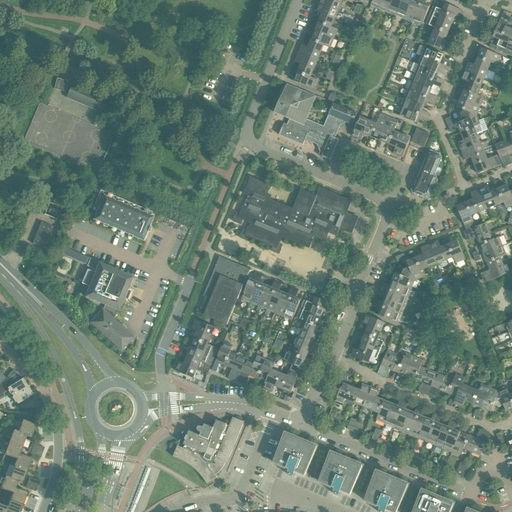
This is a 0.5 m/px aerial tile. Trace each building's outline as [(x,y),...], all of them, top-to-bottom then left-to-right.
[(341,3),(335,0),(334,0),(320,0),(319,3),(338,11),(341,3),(343,4),(343,3),(342,2),(341,3)] [(388,11),(392,0),(382,0),(380,8),(388,11)] [(396,15),(402,0),(392,0),(388,11),(396,15)] [(405,18),(412,0),(402,0),(396,15),(405,18)] [(413,22),(421,0),(419,0),(419,2),(414,0),(412,0),(405,18),(413,22)] [(422,25),(430,6),(423,3),(423,1),(426,2),(426,0),(421,0),(413,22),(422,25)] [(335,19),(338,11),(319,3),(315,12),(321,14),(318,22),(325,25),(328,17),(334,19),(334,20),(336,21),(336,20),(335,19)] [(458,18),(461,10),(445,4),(442,10),(436,8),(432,17),(451,24),(454,17),(458,18)] [(337,30),(331,27),(334,21),(336,22),(336,21),(334,20),(334,19),(328,17),(325,25),(318,22),(315,31),(334,39),(337,30)] [(448,33),(451,24),(432,17),(429,25),(435,28),(432,34),(430,33),(430,34),(432,35),(431,36),(438,38),(441,30),(448,33)] [(506,49),(511,33),(511,29),(506,27),(507,23),(500,20),(493,37),(499,40),(497,46),(506,49)] [(451,43),(445,41),(448,33),(441,30),(438,38),(431,36),(432,35),(430,34),(429,35),(431,36),(428,44),(447,52),(451,43)] [(330,48),(334,39),(315,31),(311,39),(318,42),(314,50),(320,53),(321,52),(323,53),(323,52),(321,51),(324,45),(330,48)] [(323,53),(321,52),(320,53),(314,50),(318,42),(311,39),(308,47),(302,44),(298,53),(317,61),(320,54),(322,54),(323,53)] [(442,63),(445,56),(426,48),(422,57),(449,68),(450,64),(445,62),(444,64),(442,63)] [(497,65),(500,56),(481,48),(478,57),(484,60),(481,68),(487,71),(487,70),(489,71),(490,70),(488,69),(490,63),(497,65)] [(314,69),(317,61),(298,53),(294,62),(300,65),(297,73),(304,75),(307,67),(314,70),(313,70),(315,71),(316,70),(314,69)] [(449,68),(422,57),(419,65),(438,73),(441,66),(442,67),(442,69),(447,72),(449,68)] [(487,71),(481,68),(484,60),(478,57),(474,65),(468,62),(465,71),(484,79),(487,71),(489,72),(489,71),(487,70),(487,71)] [(435,80),(438,73),(419,65),(415,63),(411,72),(415,73),(442,84),(444,81),(438,78),(437,80),(435,80)] [(313,89),(316,80),(310,77),(313,71),(315,72),(315,71),(313,70),(314,70),(307,67),(304,75),(297,73),(294,81),(313,89)] [(481,87),(484,79),(465,71),(461,80),(467,82),(464,90),(470,93),(474,84),(480,87),(480,88),(482,89),(482,87),(481,87)] [(442,84),(415,73),(412,82),(431,90),(434,83),(435,84),(435,86),(440,88),(442,84)] [(431,90),(412,82),(408,80),(404,88),(408,90),(435,101),(437,97),(431,95),(430,97),(428,96),(431,90)] [(103,113),(109,99),(72,83),(66,98),(103,113)] [(335,138),(339,127),(342,121),(352,125),(357,113),(333,103),(323,126),(307,119),(316,96),(287,84),(275,113),(289,119),(287,125),(284,124),(279,136),(302,145),(305,140),(322,147),(318,155),(330,160),(339,140),(335,138)] [(483,98),(477,95),(480,89),(481,90),(482,89),(480,88),(480,87),(474,84),(470,93),(464,90),(460,98),(480,106),(479,107),(481,108),(481,107),(480,106),(483,98)] [(435,101),(408,90),(405,98),(424,106),(427,100),(429,100),(428,103),(433,105),(435,101)] [(421,113),(424,106),(405,98),(401,107),(428,118),(430,114),(424,112),(423,114),(421,113)] [(476,115),(479,108),(481,109),(481,108),(479,107),(480,106),(460,98),(457,107),(463,110),(460,115),(463,121),(476,116),(476,115)] [(428,118),(401,107),(398,115),(417,123),(420,116),(422,117),(421,119),(427,122),(428,118)] [(483,132),(480,125),(476,116),(463,121),(457,123),(460,132),(467,129),(470,138),(477,135),(478,134),(483,132)] [(369,121),(370,119),(368,119),(368,121),(359,117),(351,136),(361,140),(363,134),(371,137),(374,131),(365,127),(368,121),(369,121)] [(379,141),(387,122),(379,118),(376,124),(370,121),(371,120),(370,119),(369,121),(368,121),(365,127),(374,131),(371,137),(379,141)] [(400,134),(394,131),(396,125),(387,122),(379,141),(388,144),(390,138),(399,141),(401,135),(401,134),(402,133),(400,132),(400,134)] [(424,147),(429,134),(416,129),(411,142),(424,147)] [(480,144),(477,136),(479,135),(478,134),(477,135),(470,138),(467,129),(460,132),(464,140),(458,143),(461,151),(480,144)] [(511,130),(508,132),(511,138),(505,141),(504,139),(503,140),(504,141),(503,142),(506,148),(511,145),(511,130)] [(402,157),(410,138),(402,135),(403,133),(402,133),(401,134),(401,135),(399,141),(390,138),(388,144),(396,147),(393,153),(402,157)] [(511,161),(509,154),(511,153),(511,145),(506,148),(503,142),(504,141),(503,140),(502,140),(503,142),(494,145),(498,155),(501,161),(502,164),(506,163),(507,166),(511,163),(511,161)] [(484,152),(486,152),(485,150),(483,151),(480,144),(461,151),(465,160),(471,158),(474,166),(481,163),(477,154),(484,152)] [(437,179),(435,174),(441,158),(440,154),(433,151),(430,150),(427,152),(415,180),(416,182),(415,185),(413,186),(411,190),(412,194),(426,199),(429,198),(437,179)] [(500,165),(499,161),(501,161),(498,155),(487,160),(484,154),(486,153),(486,152),(484,152),(477,154),(481,163),(474,166),(478,174),(500,165)] [(351,234),(358,218),(346,213),(351,201),(319,188),(316,196),(301,189),(293,209),(266,198),(271,186),(251,178),(244,194),(248,195),(240,214),(236,213),(233,221),(241,224),(243,220),(250,223),(247,231),(243,229),(240,237),(248,241),(250,237),(272,246),(271,250),(279,254),(283,245),(279,244),(282,237),(309,248),(314,236),(325,241),(329,231),(337,234),(340,229),(351,234)] [(511,205),(511,197),(510,191),(507,185),(498,189),(501,196),(493,199),(495,205),(496,205),(497,207),(498,206),(497,205),(503,202),(506,208),(511,205)] [(493,199),(501,196),(498,189),(490,192),(488,186),(479,190),(487,209),(495,206),(495,207),(497,207),(496,205),(495,205),(493,199)] [(487,209),(479,190),(470,193),(473,199),(465,203),(468,209),(476,206),(479,212),(478,213),(478,215),(480,214),(479,212),(487,209)] [(98,208),(93,219),(143,241),(153,217),(100,194),(95,207),(98,208)] [(62,212),(60,211),(61,208),(49,202),(44,215),(56,220),(58,217),(60,218),(62,212)] [(471,216),(477,213),(478,215),(478,213),(479,212),(476,206),(468,209),(465,203),(456,206),(465,229),(469,227),(470,229),(476,227),(471,216)] [(44,249),(53,227),(41,222),(32,244),(44,249)] [(489,232),(491,232),(490,231),(489,231),(485,223),(476,227),(470,229),(466,231),(468,234),(465,236),(467,241),(476,238),(480,246),(486,243),(482,234),(489,232)] [(502,246),(498,237),(492,240),(490,234),(491,233),(491,232),(489,232),(482,234),(486,243),(480,246),(483,254),(502,246)] [(442,254),(451,251),(448,244),(440,247),(438,241),(429,245),(437,264),(439,269),(448,265),(447,262),(446,262),(445,261),(442,254)] [(465,260),(457,241),(448,244),(451,251),(442,254),(445,261),(446,262),(447,262),(448,262),(447,260),(453,257),(456,264),(465,260)] [(437,264),(429,245),(420,248),(423,255),(414,258),(417,265),(426,261),(429,267),(428,268),(429,269),(430,269),(429,267),(437,264)] [(499,257),(506,255),(502,246),(483,254),(486,262),(493,259),(496,268),(503,265),(502,265),(504,264),(504,263),(502,263),(499,257)] [(227,325),(250,270),(219,257),(203,297),(210,300),(204,315),(227,325)] [(421,271),(427,268),(428,270),(429,269),(428,268),(429,267),(426,261),(417,265),(414,258),(406,261),(409,267),(414,281),(423,277),(421,271)] [(487,282),(506,274),(503,266),(505,265),(504,264),(502,265),(503,265),(496,268),(493,259),(486,262),(490,270),(480,274),(483,280),(486,278),(487,282)] [(118,311),(128,288),(132,277),(99,263),(95,271),(92,270),(91,271),(87,269),(81,283),(88,287),(84,297),(104,305),(102,310),(102,309),(90,322),(121,351),(133,338),(113,320),(117,311),(118,311)] [(414,281),(409,267),(403,270),(401,275),(395,273),(391,281),(412,290),(413,288),(411,287),(414,281)] [(250,301),(262,275),(258,273),(256,279),(257,280),(257,282),(250,279),(242,298),(250,301)] [(259,305),(267,286),(260,283),(261,281),(263,282),(265,276),(262,275),(250,301),(259,305)] [(270,300),(278,282),(274,280),(272,285),(274,287),(273,289),(267,286),(259,305),(267,308),(270,300)] [(412,290),(391,281),(389,286),(382,283),(380,287),(408,298),(412,290)] [(275,312),(280,300),(283,293),(277,290),(277,288),(280,289),(282,283),(278,282),(270,300),(267,308),(275,312)] [(290,300),(295,289),(291,287),(289,292),(291,294),(290,295),(283,293),(280,300),(275,312),(284,315),(290,300)] [(405,307),(408,298),(380,287),(379,290),(386,293),(384,298),(405,307)] [(292,319),(300,300),(293,297),(294,295),(296,296),(299,290),(295,289),(290,300),(284,315),(292,319)] [(329,312),(332,304),(315,297),(313,304),(308,302),(304,311),(322,318),(325,310),(329,312)] [(405,307),(384,298),(383,303),(375,299),(373,303),(401,315),(405,307)] [(398,324),(401,315),(373,303),(372,307),(379,310),(377,315),(398,324)] [(319,326),(322,318),(304,311),(300,319),(305,321),(303,328),(301,327),(301,328),(302,329),(309,332),(312,324),(319,326)] [(383,332),(381,331),(384,322),(365,315),(361,324),(367,326),(364,334),(371,337),(374,328),(381,331),(381,332),(382,332),(383,332)] [(211,336),(214,328),(195,320),(191,329),(198,331),(194,339),(201,342),(204,334),(211,336),(211,337),(212,338),(213,337),(211,336)] [(318,346),(322,337),(315,334),(319,326),(312,324),(309,332),(302,329),(301,328),(300,329),(302,330),(299,338),(318,346)] [(384,341),(378,339),(380,333),(382,334),(382,332),(381,332),(381,331),(374,328),(371,337),(364,334),(361,342),(380,350),(381,347),(381,348),(384,341)] [(210,356),(214,347),(208,344),(210,338),(212,339),(212,338),(211,337),(211,336),(204,334),(201,342),(194,339),(191,348),(210,356)] [(314,354),(318,346),(299,338),(295,345),(294,345),(293,345),(295,346),(302,349),(298,357),(305,360),(308,352),(314,354)] [(237,355),(238,354),(237,353),(236,355),(230,352),(233,346),(223,342),(215,361),(224,365),(227,359),(235,362),(238,356),(237,355)] [(379,361),(384,349),(381,348),(381,347),(380,350),(361,342),(358,350),(354,349),(351,357),(367,363),(370,357),(379,361)] [(301,368),(305,360),(298,357),(302,349),(295,346),(293,345),(293,347),(295,348),(292,354),(286,351),(282,360),(292,365),(297,367),(301,368)] [(206,364),(210,356),(191,348),(187,356),(194,359),(190,367),(197,370),(197,369),(199,370),(199,369),(198,368),(200,362),(206,364)] [(395,356),(396,355),(395,354),(394,356),(386,353),(378,372),(382,373),(380,376),(386,378),(390,370),(398,373),(400,366),(392,363),(395,356)] [(406,376),(414,357),(405,353),(403,359),(397,357),(397,355),(396,355),(395,356),(392,363),(400,366),(398,373),(406,376)] [(238,378),(246,359),(238,356),(239,354),(238,354),(237,355),(238,356),(235,362),(227,359),(224,365),(232,368),(228,377),(234,380),(235,377),(238,378)] [(197,370),(190,367),(194,359),(187,356),(184,364),(178,361),(174,370),(193,378),(197,370),(198,371),(199,370),(197,369),(197,370)] [(429,369),(429,368),(427,368),(426,369),(420,367),(423,361),(414,357),(406,376),(414,379),(417,373),(425,377),(428,370),(427,370),(428,368),(429,369)] [(255,363),(256,361),(255,361),(254,362),(246,359),(238,378),(241,379),(240,382),(246,385),(249,376),(257,379),(260,372),(252,369),(254,363),(255,363)] [(271,369),(272,370),(274,363),(265,360),(262,366),(256,363),(257,362),(256,361),(255,363),(254,363),(252,369),(260,372),(257,379),(265,382),(266,382),(271,369)] [(291,393),(300,370),(297,369),(297,367),(292,365),(287,376),(281,374),(282,372),(281,371),(280,373),(279,373),(277,379),(285,383),(282,389),(291,393)] [(429,393),(436,374),(429,370),(429,369),(429,368),(429,369),(428,368),(427,370),(428,370),(425,377),(417,373),(414,379),(422,383),(418,392),(424,394),(426,392),(429,393)] [(280,373),(281,371),(280,371),(279,373),(272,370),(271,369),(266,382),(265,382),(263,386),(259,385),(257,390),(261,391),(262,388),(272,392),(274,386),(282,389),(285,383),(277,379),(279,373),(280,373)] [(445,377),(446,376),(445,375),(444,377),(436,374),(429,393),(432,394),(430,397),(436,399),(440,390),(448,393),(450,387),(442,384),(445,377)] [(456,397),(461,384),(462,384),(465,378),(455,374),(453,380),(447,378),(448,376),(446,376),(445,377),(442,384),(450,387),(448,393),(456,397)] [(32,395),(22,378),(13,384),(6,378),(9,375),(8,375),(5,378),(0,383),(0,400),(5,397),(2,392),(7,388),(12,397),(14,396),(18,401),(16,402),(17,404),(32,395)] [(349,393),(351,387),(342,383),(334,402),(344,406),(346,400),(352,403),(352,404),(353,405),(354,403),(357,397),(349,393)] [(362,407),(370,388),(362,384),(359,390),(351,387),(349,393),(357,397),(354,403),(353,405),(354,405),(355,403),(362,407)] [(471,388),(471,386),(470,386),(469,387),(462,384),(461,384),(456,397),(454,401),(450,399),(448,404),(452,406),(453,403),(463,407),(465,401),(473,404),(476,398),(467,394),(470,388),(471,388)] [(489,388),(480,385),(478,391),(472,388),(472,387),(471,386),(471,388),(470,388),(467,394),(476,398),(473,404),(481,407),(489,388)] [(503,405),(498,392),(491,389),(491,387),(490,387),(489,388),(481,407),(490,411),(493,405),(498,407),(503,405)] [(385,401),(377,397),(379,391),(370,388),(362,407),(370,410),(369,412),(371,412),(371,410),(373,404),(382,407),(385,401)] [(511,393),(510,394),(507,388),(498,392),(503,405),(506,411),(511,408),(511,401),(511,400),(511,393)] [(394,427),(405,400),(401,398),(398,406),(393,404),(385,423),(394,427)] [(402,430),(410,411),(405,409),(408,402),(405,400),(394,427),(402,430)] [(385,423),(393,404),(385,401),(382,407),(373,404),(371,410),(371,412),(372,413),(373,411),(379,413),(376,420),(385,423)] [(410,434),(421,407),(417,405),(414,413),(410,411),(402,430),(410,434)] [(418,437),(426,418),(422,416),(425,409),(421,407),(410,434),(418,437)] [(332,423),(337,412),(331,410),(327,421),(332,423)] [(427,441),(438,414),(434,412),(431,420),(426,418),(418,437),(427,441)] [(435,444),(443,425),(438,423),(442,415),(438,414),(427,441),(435,444)] [(227,463),(244,422),(233,417),(229,426),(226,425),(226,424),(216,420),(213,428),(205,424),(203,427),(201,426),(200,426),(199,426),(198,427),(198,428),(197,429),(198,430),(198,431),(199,432),(201,432),(199,435),(189,431),(183,445),(184,445),(183,448),(177,446),(172,457),(177,459),(182,461),(187,464),(192,467),(196,471),(200,475),(203,479),(206,484),(210,481),(217,477),(215,475),(218,473),(220,471),(222,468),(224,465),(226,462),(227,463)] [(352,432),(357,421),(351,418),(346,429),(352,432)] [(443,448),(454,421),(451,419),(448,427),(443,425),(435,444),(443,448)] [(30,438),(35,425),(22,420),(18,432),(26,435),(26,436),(30,438)] [(358,434),(362,423),(357,421),(352,432),(358,434)] [(452,451),(460,432),(455,430),(456,428),(458,422),(454,421),(443,448),(452,451)] [(377,442),(382,431),(376,429),(371,440),(377,442)] [(22,447),(26,436),(26,435),(18,432),(13,430),(9,442),(22,447)] [(480,456),(486,442),(488,436),(485,435),(486,432),(480,430),(476,439),(468,435),(466,442),(474,445),(471,452),(470,453),(471,454),(472,452),(480,456)] [(466,442),(468,435),(460,432),(452,451),(461,455),(463,449),(469,451),(469,453),(470,453),(471,452),(474,445),(466,442)] [(304,476),(316,448),(304,443),(305,441),(298,438),(297,440),(285,435),(273,463),(289,469),(288,472),(287,473),(288,474),(288,475),(289,476),(290,476),(291,476),(292,476),(293,475),(294,474),(295,472),(304,476)] [(19,454),(22,447),(9,442),(4,441),(0,451),(0,453),(12,458),(17,460),(19,454)] [(26,471),(31,459),(19,454),(17,460),(12,458),(4,455),(1,462),(9,465),(26,471)] [(350,495),(362,467),(350,462),(351,460),(343,457),(342,459),(331,454),(319,482),(334,488),(333,491),(333,492),(333,493),(334,494),(334,495),(335,495),(337,495),(338,495),(339,494),(339,493),(340,491),(350,495)] [(461,477),(466,466),(460,463),(455,474),(461,477)] [(22,483),(26,471),(9,465),(5,476),(9,477),(9,478),(18,481),(17,482),(22,483)] [(466,479),(471,468),(466,466),(461,477),(466,479)] [(390,511),(396,511),(407,486),(395,481),(396,479),(389,475),(388,478),(376,473),(364,501),(380,507),(379,510),(378,511),(385,511),(386,510),(390,511)] [(13,493),(15,488),(17,482),(18,481),(9,478),(9,477),(5,476),(0,488),(8,491),(13,493)] [(22,505),(27,492),(15,488),(13,493),(8,491),(5,498),(22,505)] [(449,511),(453,505),(441,500),(442,498),(435,495),(434,497),(422,492),(413,511),(449,511)] [(19,511),(22,505),(5,498),(3,505),(8,507),(5,511),(19,511)]
